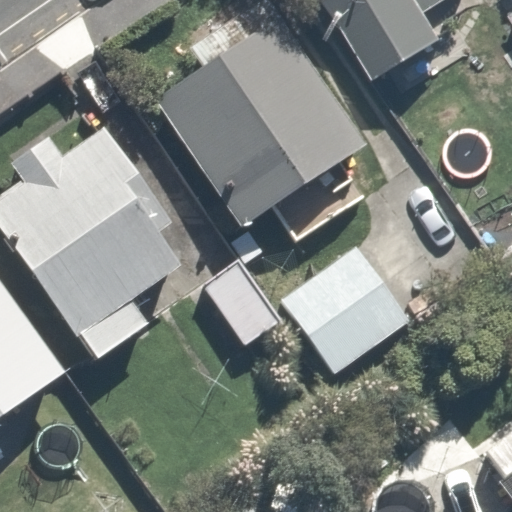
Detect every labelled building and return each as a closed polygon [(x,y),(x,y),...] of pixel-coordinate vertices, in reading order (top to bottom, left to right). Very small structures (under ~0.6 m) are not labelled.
[(363,140),(269,0),(243,0),(177,45),(190,64),(145,93),(233,224),(264,204),(290,242),(360,196),(335,159),(363,140)] [(438,0),(334,0),(388,91),(449,55),(422,10),(438,0)] [(17,177),(0,188),(0,235),(83,353),(154,303),(145,290),(178,267),(153,232),(175,216),(106,118),(59,151),(45,131),(4,159),(17,177)] [(354,248),(278,298),(328,373),(404,322),(354,248)] [(237,262),(197,288),(235,347),(275,322),(237,262)] [(0,458),(14,449),(0,428),(0,401),(55,363),(0,283),(0,458)] [(511,416),(473,444),(511,499),(511,416)]
